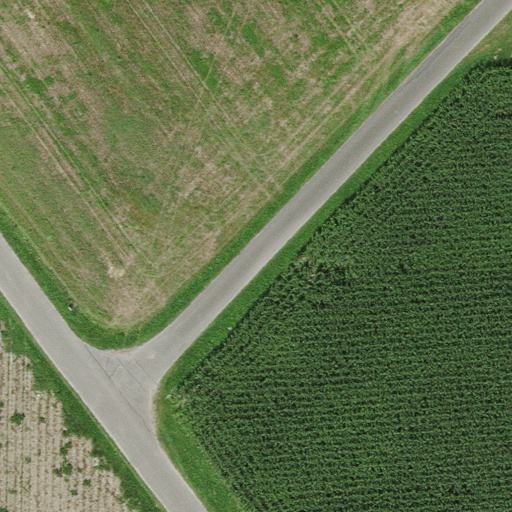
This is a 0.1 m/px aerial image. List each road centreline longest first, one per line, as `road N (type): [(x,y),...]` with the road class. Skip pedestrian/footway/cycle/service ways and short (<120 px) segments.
road 1 (unclassified): [(0,251),(111,406)]
road 2 (track): [(195,511),(111,406)]
